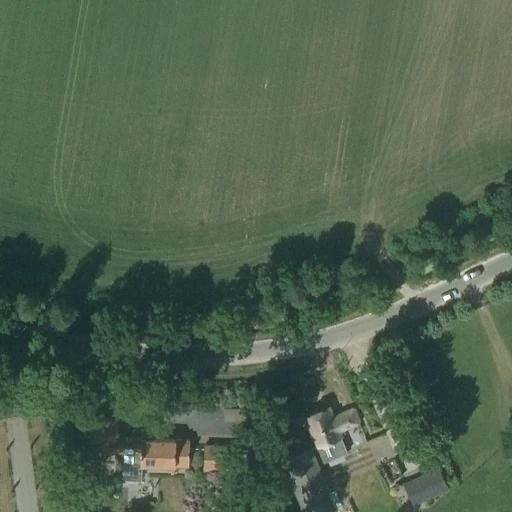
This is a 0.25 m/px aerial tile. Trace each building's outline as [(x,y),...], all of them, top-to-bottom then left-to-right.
[(65,401),(65,417),(88,417),(88,401),(65,401)] [(331,419),(326,408),(303,418),(323,462),(346,452),(337,432),(357,422),(352,410),(331,419)] [(117,418),(115,418),(88,417),(87,453),(115,453),(115,471),(141,471),(141,465),(187,466),(189,440),(153,439),(153,423),(140,422),(140,439),(117,438),(117,418)] [(203,446),(203,472),(231,473),(232,447),(203,446)] [(411,503),(448,490),(438,463),(401,476),(411,503)] [(304,501),(320,493),(318,489),(320,488),(311,469),(287,479),(296,500),(304,496),(305,500),(304,501)]
